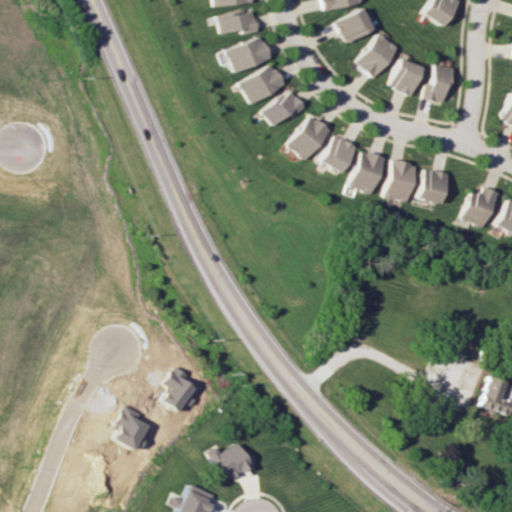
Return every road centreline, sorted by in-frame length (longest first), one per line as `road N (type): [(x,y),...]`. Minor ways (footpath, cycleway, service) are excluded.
road 1 (primary): [(438,511),(356,450),(271,364),(192,241),(140,123)]
road 2 (residential): [(286,0),(308,62),(328,88),(398,127),(461,144)]
road 3 (residential): [(27,511),(77,391),(109,347)]
road 4 (residential): [(479,0),(461,144)]
road 5 (primary): [(140,123),(88,0)]
